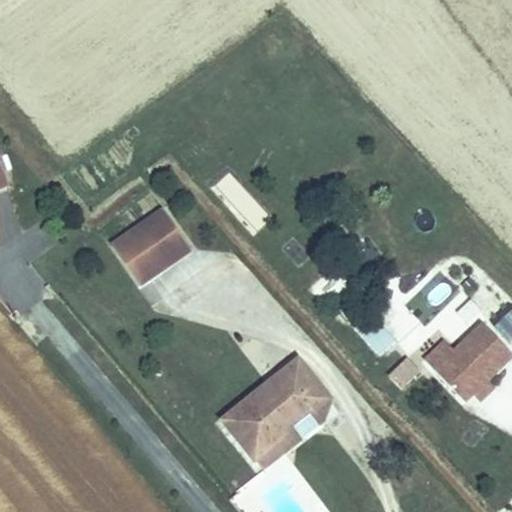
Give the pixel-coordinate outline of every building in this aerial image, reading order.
[(0,185),(14,181),(0,142),(0,185)] [(187,249),(164,213),(118,243),(141,279),(187,249)] [(441,274),(408,297),(420,313),(452,289),(441,274)] [(349,297),(331,313),(374,361),(392,345),(349,297)] [(511,360),(511,357),(487,327),(453,358),(431,377),(460,409),(472,397),(491,380),(511,360)] [(423,368),(431,377),(453,358),(444,348),(423,368)] [(400,393),(420,370),(404,357),(385,380),(400,393)] [(332,398),(306,363),(228,420),(258,461),(295,434),(291,428),(332,398)] [(472,397),(481,407),(500,390),(491,380),(472,397)]
